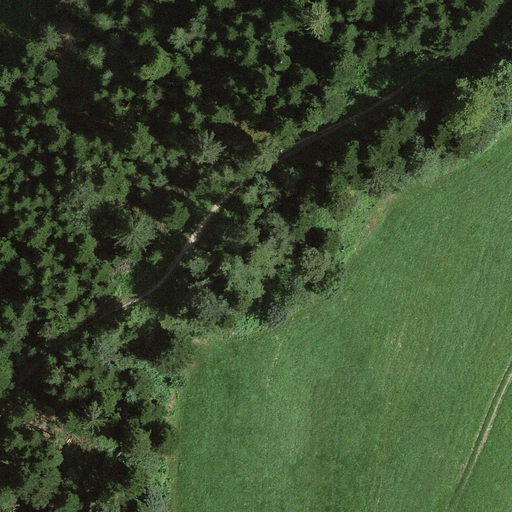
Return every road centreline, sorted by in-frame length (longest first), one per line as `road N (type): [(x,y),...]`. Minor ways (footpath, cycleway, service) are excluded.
road 1 (track): [(504,0),(471,37),(231,196),(172,270),(52,351),(0,414)]
road 2 (track): [(442,511),(511,369)]
